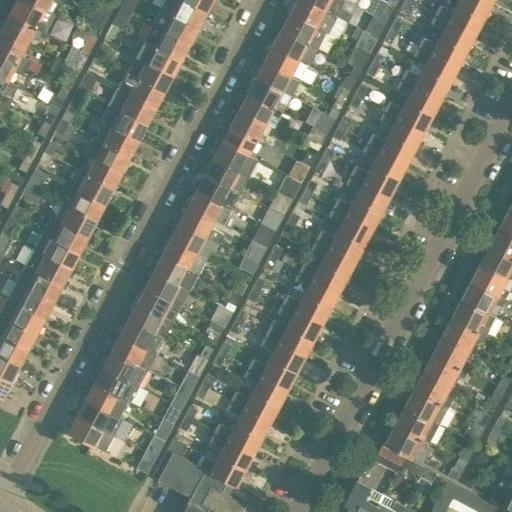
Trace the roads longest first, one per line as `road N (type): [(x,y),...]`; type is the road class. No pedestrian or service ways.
road 1 (residential): [(263,0),(0,501)]
road 2 (residential): [(296,511),(511,92)]
